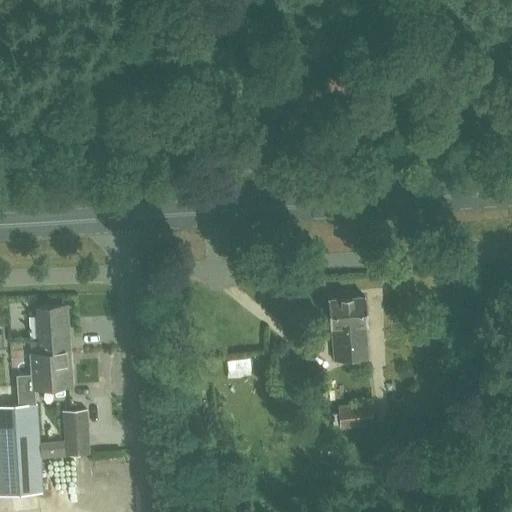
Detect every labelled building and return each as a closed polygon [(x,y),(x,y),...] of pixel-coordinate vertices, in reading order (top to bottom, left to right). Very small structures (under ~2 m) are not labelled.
[(332,326),(365,323),(367,323),(365,294),(328,297),(330,326),(332,326)] [(29,340),(30,352),(32,372),(16,373),(17,392),(35,391),(35,386),(72,384),(67,303),(37,305),(39,339),(29,340)] [(0,492),(43,490),(38,401),(0,403),(0,492)] [(372,401),(338,403),(340,426),(374,424),(372,401)] [(90,452),(87,407),(61,409),(64,454),(90,452)] [(381,430),(355,429),(354,444),(380,445),(381,430)] [(78,511),(76,461),(62,461),(64,511),(78,511)]
